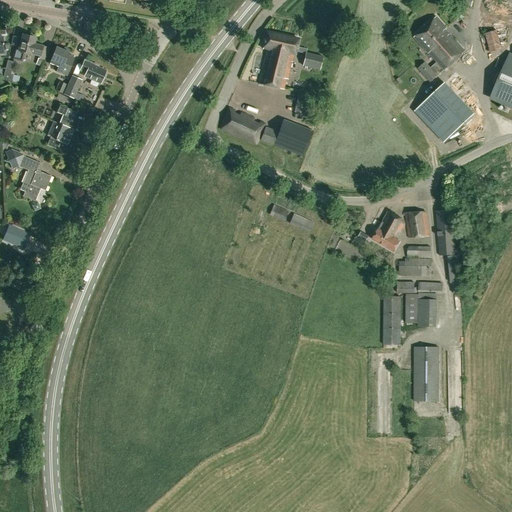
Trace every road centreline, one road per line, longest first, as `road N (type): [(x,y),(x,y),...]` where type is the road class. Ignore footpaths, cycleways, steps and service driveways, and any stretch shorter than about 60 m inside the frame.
road 1 (primary): [(54,511),(53,395),(75,312),(175,103),(256,0)]
road 2 (unclassified): [(0,407),(156,44)]
road 3 (unclassified): [(222,97),(209,126),(215,141),(342,200),(390,195),(511,137)]
road 4 (residential): [(156,44),(129,27),(0,4)]
road 5 (unknown): [(478,0),(476,51),(491,146)]
